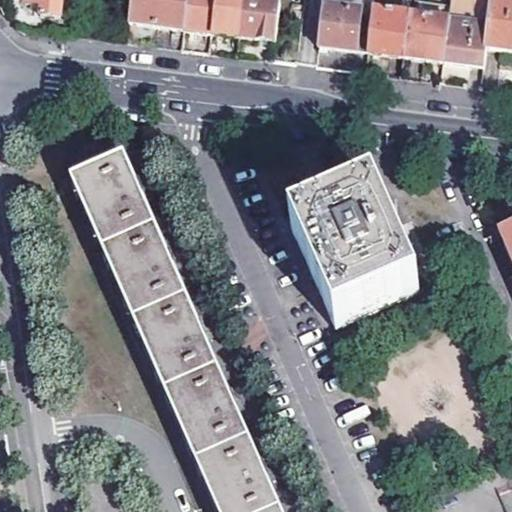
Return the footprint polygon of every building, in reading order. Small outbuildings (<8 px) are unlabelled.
[(60,20),(58,38),(98,43),(100,19),(60,14),(61,0),(24,0),(24,6),(40,7),(39,18),(60,20)] [(186,0),(131,0),(128,26),(155,29),(182,33),(186,0)] [(215,0),(186,0),(182,33),(197,35),(211,37),(215,0)] [(244,0),(243,0),(215,0),(211,37),(226,39),(239,40),(244,0)] [(279,5),(277,4),(244,0),(239,40),(256,42),(274,45),(279,5)] [(324,0),(323,9),(372,16),(373,12),(374,0),(324,0)] [(464,10),(451,8),(449,22),(444,65),(467,68),(484,70),(487,51),(492,5),(477,4),(475,27),(463,25),(464,10)] [(511,7),(492,5),(487,51),(509,53),(511,53),(511,7)] [(323,9),(318,49),(339,52),(367,55),(372,16),(323,9)] [(373,12),(372,16),(367,55),(383,57),(403,60),(408,17),(373,12)] [(449,22),(408,17),(403,60),(422,62),(444,65),(449,22)] [(140,192),(127,162),(72,185),(216,511),(280,511),(266,479),(273,476),(268,465),(261,468),(238,416),(245,412),(240,401),(233,405),(207,346),(214,343),(209,331),(202,334),(176,274),(183,271),(178,260),(171,263),(145,204),(152,201),(146,189),(140,192)] [(420,295),(376,195),(339,211),(291,231),(336,332),(420,295)] [(511,228),(502,233),(511,256),(511,228)]
